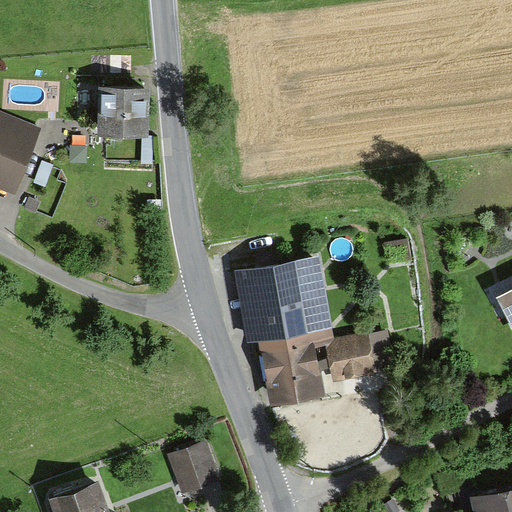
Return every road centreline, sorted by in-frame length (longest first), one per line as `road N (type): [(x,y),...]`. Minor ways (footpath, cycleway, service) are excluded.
road 1 (tertiary): [(209,321),(181,212),(163,0)]
road 2 (unclassified): [(511,400),(278,509)]
road 3 (residential): [(209,321),(114,301),(0,246)]
road 4 (tertiary): [(278,509),(209,321)]
